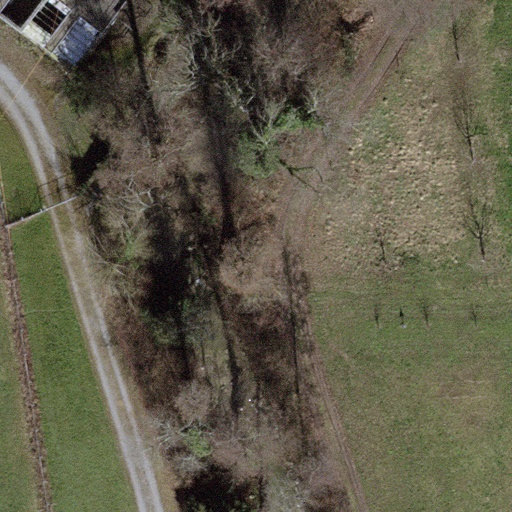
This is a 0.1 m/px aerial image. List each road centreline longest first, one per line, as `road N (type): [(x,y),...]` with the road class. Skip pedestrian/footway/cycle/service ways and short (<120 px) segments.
road 1 (track): [(417,0),(289,241),(310,367),(353,511)]
road 2 (track): [(0,76),(48,165),(154,511)]
